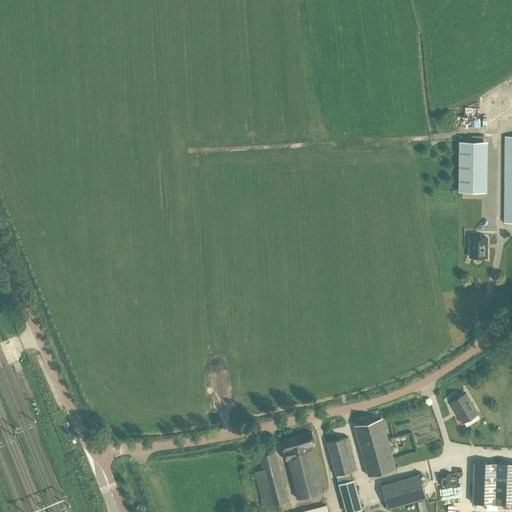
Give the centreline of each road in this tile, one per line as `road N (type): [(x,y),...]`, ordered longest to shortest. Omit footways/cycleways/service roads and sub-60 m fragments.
road 1 (unclassified): [(91,454),(225,435),(395,394),(511,326)]
road 2 (unclassified): [(91,454),(0,245)]
